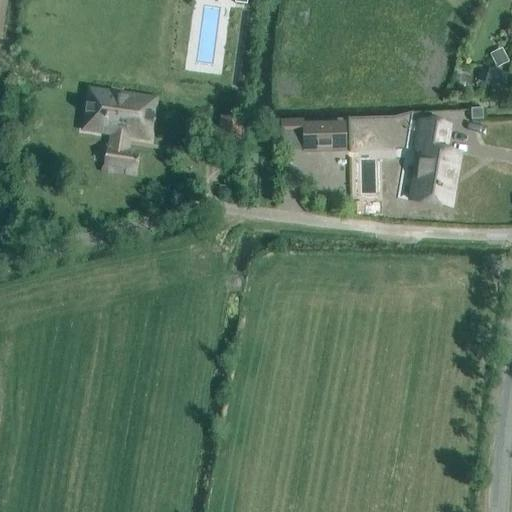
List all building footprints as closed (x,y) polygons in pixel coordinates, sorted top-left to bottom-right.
[(497,69),(508,64),(502,51),(491,57),(497,69)] [(503,92),(508,77),(490,72),(486,87),(503,92)] [(133,156),(134,150),(126,149),(129,129),(147,132),(151,103),(92,95),(88,123),(113,127),(110,147),(106,146),(103,174),(136,178),(139,157),(133,156)] [(470,109),(471,115),(471,120),(483,119),(482,114),(482,109),(470,109)] [(243,145),(245,119),(219,117),(217,143),(243,145)] [(443,152),(448,127),(420,122),(416,149),(425,151),(417,201),(411,200),(411,202),(449,208),(449,207),(446,206),(451,175),(455,176),(458,155),(443,152)] [(306,126),(307,153),(345,152),(344,125),(306,126)] [(266,144),(280,144),(280,127),(266,128),(266,144)]
